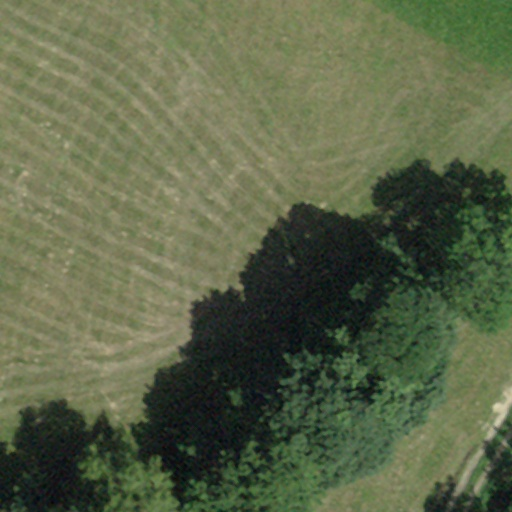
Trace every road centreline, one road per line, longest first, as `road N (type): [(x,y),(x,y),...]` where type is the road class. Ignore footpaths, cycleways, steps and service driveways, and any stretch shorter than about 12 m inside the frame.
road 1 (track): [(180,511),(280,466),(413,330),(511,252)]
road 2 (track): [(454,511),(511,403)]
